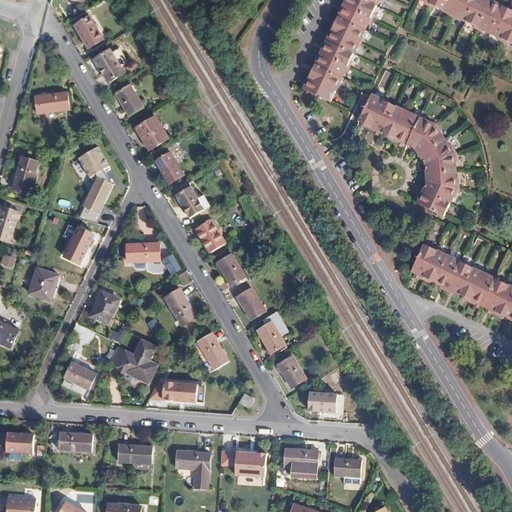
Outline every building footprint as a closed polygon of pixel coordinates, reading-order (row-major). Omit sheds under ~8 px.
[(335,19),(332,18),(328,27),(323,36),(326,37),(324,40),(324,42),(321,41),(316,50),(312,59),(315,60),(313,65),(312,67),(309,65),(304,75),(300,83),(303,84),(301,88),(327,101),(333,89),(339,77),(342,70),(348,70),(349,66),(351,63),(349,57),(351,53),(354,46),(359,45),(360,42),(362,39),(360,34),(362,29),(366,22),(371,21),(372,18),(374,15),(371,10),(374,4),(376,0),(340,0),(340,3),(335,12),(338,13),(336,16),(335,19)] [(430,9),(435,8),(441,11),(449,16),(449,18),(451,19),(454,21),(457,19),(464,23),(472,26),(473,30),(476,31),(479,33),(483,31),(489,34),(497,38),(498,42),(500,43),(503,44),(507,43),(511,45),(511,8),(507,6),(505,9),(502,7),(499,6),(500,3),(493,0),(416,0),(422,3),(424,6),(427,8),(430,9)] [(106,41),(94,15),(75,26),(87,50),(106,41)] [(126,77),(110,50),(93,61),(106,86),(126,77)] [(146,109),(131,85),(114,93),(129,118),(146,109)] [(74,111),(70,92),(35,96),(37,116),(74,111)] [(406,142),(416,147),(421,155),(427,164),(428,173),(430,183),(429,183),(425,192),(422,198),(420,197),(416,203),(444,217),(450,204),(456,194),(460,193),(463,189),(463,185),(458,182),(456,171),(455,161),(457,157),(457,153),(455,149),(450,148),(444,138),(439,131),(440,126),(437,122),(437,121),(433,120),(429,122),(419,117),(413,114),(412,109),(409,108),(405,106),(401,108),(395,105),(389,102),(388,98),(384,97),(381,95),(377,96),(371,93),(370,95),(365,93),(359,95),(357,101),(365,106),(359,119),(361,120),(360,123),(369,127),(378,131),(379,129),(382,130),(386,132),(384,134),(393,139),(403,143),(404,141),(406,142)] [(173,141),(156,117),(135,127),(149,153),(173,141)] [(110,167),(99,147),(78,159),(90,179),(110,167)] [(186,177),(174,151),(155,162),(168,187),(186,177)] [(32,200),(42,163),(23,157),(12,193),(32,200)] [(102,216),(117,186),(98,177),(82,206),(102,216)] [(211,209),(196,182),(176,197),(190,223),(211,209)] [(0,242),(13,246),(22,211),(2,206),(0,212),(0,242)] [(139,230),(149,228),(146,207),(136,208),(139,230)] [(229,246),(214,218),(196,231),(211,253),(229,246)] [(85,265),(100,230),(81,224),(65,257),(85,265)] [(440,281),(439,285),(447,289),(456,293),(457,289),(461,291),(464,293),(462,296),(471,301),(479,305),(481,301),(485,303),(487,304),(485,307),(495,312),(503,316),(505,312),(508,314),(511,316),(509,319),(511,320),(511,278),(509,277),(504,279),(498,276),(491,273),(490,269),(487,267),(485,266),(480,268),(473,264),(467,261),(466,257),(463,256),(461,255),(456,256),(449,253),(443,250),(443,246),(439,244),(437,243),(432,244),(425,241),(411,267),(416,270),(414,273),(423,277),(432,282),(434,278),(437,279),(440,281)] [(128,266),(161,263),(163,242),(126,245),(128,266)] [(249,279),(234,253),(216,262),(230,289),(249,279)] [(1,266),(14,269),(17,258),(4,255),(1,266)] [(54,305),(63,273),(38,266),(27,296),(54,305)] [(268,315),(253,287),(236,295),(251,323),(268,315)] [(181,328),(199,319),(184,289),(165,299),(181,328)] [(109,327),(123,299),(105,291),(91,319),(109,327)] [(0,346),(13,351),(21,329),(0,320),(0,346)] [(287,344),(274,320),(258,330),(270,354),(287,344)] [(121,344),(125,334),(112,329),(108,339),(121,344)] [(214,373),(231,363),(216,332),(197,342),(214,373)] [(151,384),(161,365),(152,361),(160,346),(143,338),(135,355),(118,348),(112,365),(151,384)] [(291,390),(311,379),(293,357),(277,364),(291,390)] [(92,391),(100,374),(72,362),(65,380),(92,391)] [(194,400),(195,381),(162,379),(161,398),(194,400)] [(334,411),(335,393),(309,390),(307,408),(334,411)] [(256,401),(246,395),(240,404),(250,410),(256,401)] [(95,454),(96,435),(64,433),(63,452),(95,454)] [(35,454),(36,437),(10,435),(9,452),(35,454)] [(153,464),(154,446),(122,444),(121,462),(153,464)] [(319,476),(321,449),(287,446),(286,464),(294,464),(294,475),(319,476)] [(210,488),(213,452),(179,450),(178,467),(198,468),(197,488),(210,488)] [(263,472),(264,455),(231,453),(231,471),(263,472)] [(357,478),(358,459),(333,458),(332,477),(357,478)] [(35,511),(37,503),(7,500),(6,511),(35,511)]
